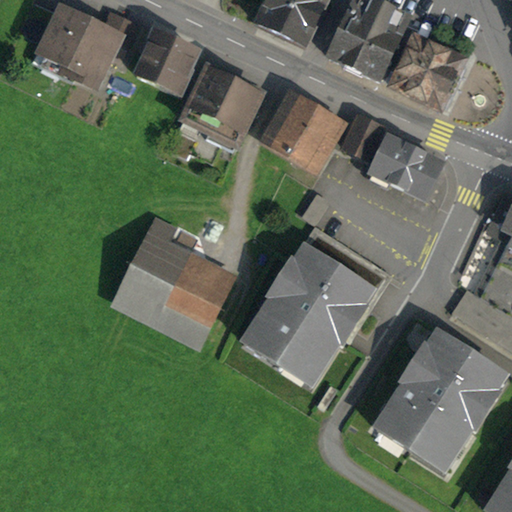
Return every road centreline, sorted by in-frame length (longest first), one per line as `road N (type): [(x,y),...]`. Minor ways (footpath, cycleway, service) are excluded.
road 1 (secondary): [(486,154),(152,0)]
road 2 (residential): [(486,154),(451,238),(339,421)]
road 3 (track): [(339,421),(336,460),(410,511)]
